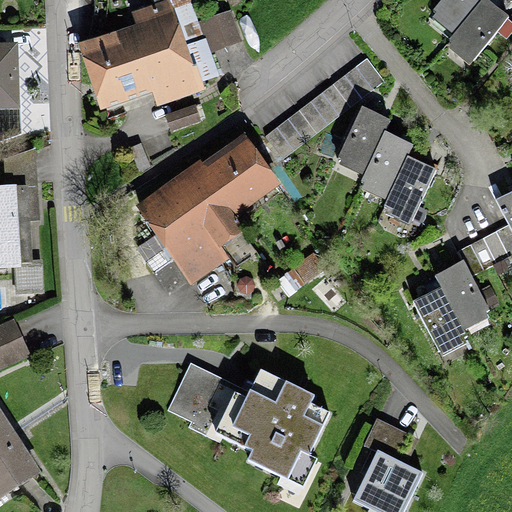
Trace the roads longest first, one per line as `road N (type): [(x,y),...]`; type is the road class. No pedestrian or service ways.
road 1 (residential): [(81,325),(252,319),(341,331),(462,431)]
road 2 (residential): [(67,0),(81,325)]
road 3 (residential): [(213,511),(127,449),(86,406)]
road 4 (residential): [(348,0),(241,93)]
